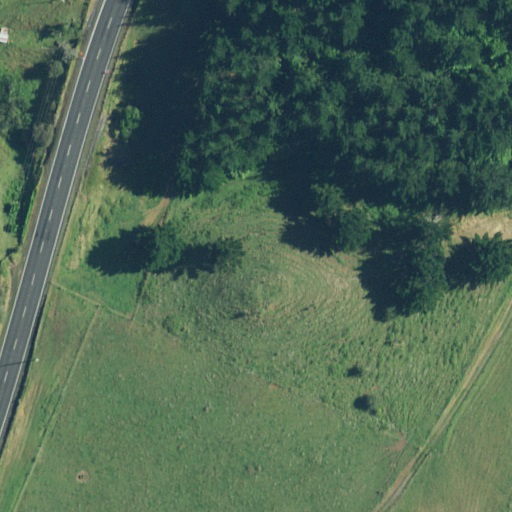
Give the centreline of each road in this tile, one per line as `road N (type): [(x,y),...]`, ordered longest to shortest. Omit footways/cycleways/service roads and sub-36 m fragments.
road 1 (primary): [(117,0),(0,392)]
road 2 (unknown): [(511,301),(426,459),(387,511)]
